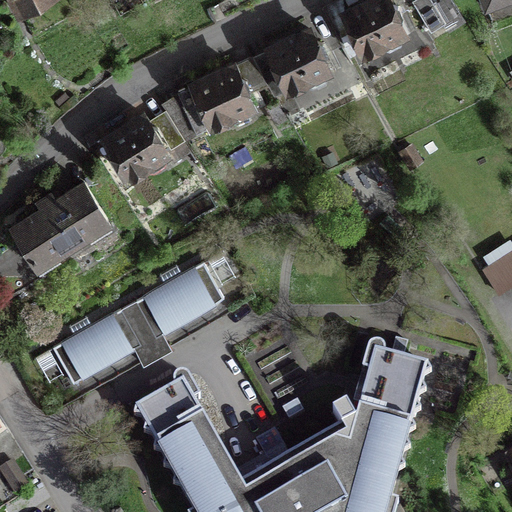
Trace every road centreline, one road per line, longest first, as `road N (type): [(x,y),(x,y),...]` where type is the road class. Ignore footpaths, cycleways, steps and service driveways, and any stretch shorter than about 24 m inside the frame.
road 1 (residential): [(301,0),(148,75),(75,123),(0,195)]
road 2 (residential): [(0,383),(78,511)]
